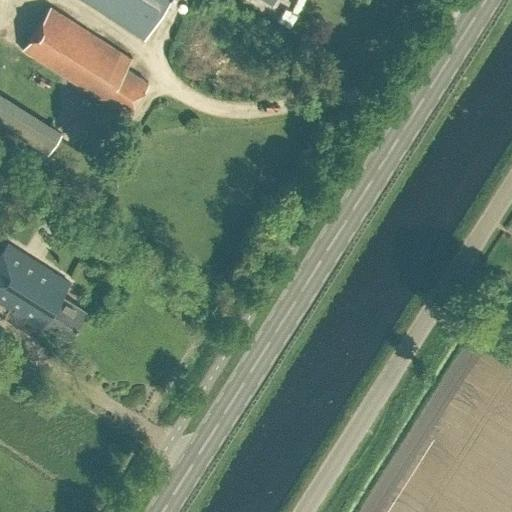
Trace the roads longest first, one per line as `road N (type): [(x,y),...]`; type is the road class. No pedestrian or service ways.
road 1 (primary): [(159,511),(478,6)]
road 2 (unclassified): [(302,511),(511,182)]
